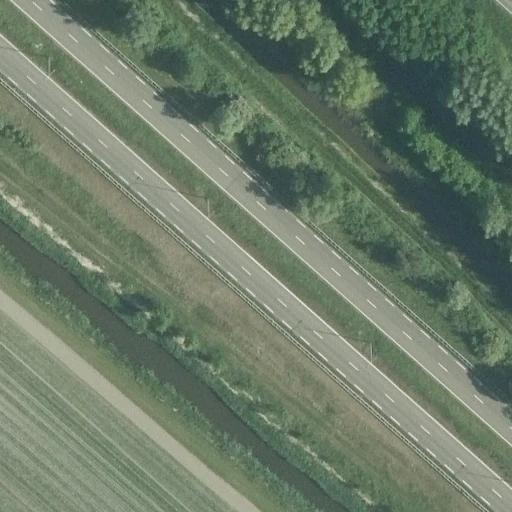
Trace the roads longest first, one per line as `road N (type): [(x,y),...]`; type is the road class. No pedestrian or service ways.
road 1 (primary): [(0,52),(511,505)]
road 2 (primary): [(511,422),(33,0)]
